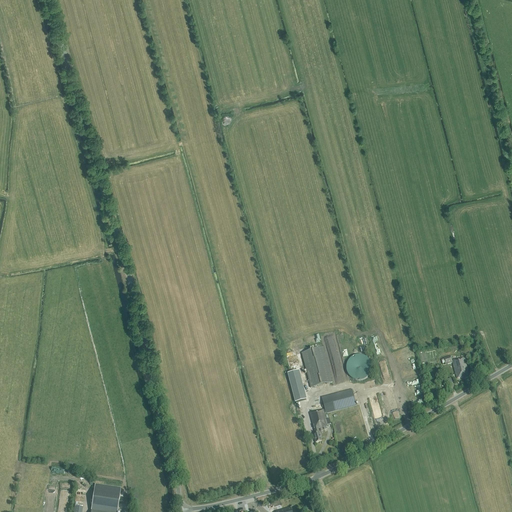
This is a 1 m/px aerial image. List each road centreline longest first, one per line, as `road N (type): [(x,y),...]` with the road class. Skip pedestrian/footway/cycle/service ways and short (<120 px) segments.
road 1 (tertiary): [(179,510),(145,334),(49,0)]
road 2 (tertiary): [(179,510),(320,478),(511,367)]
